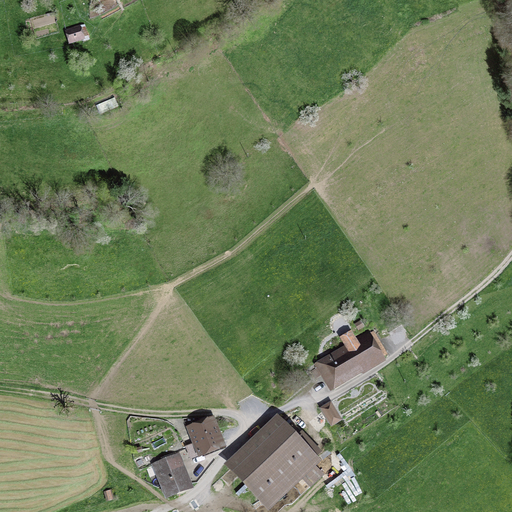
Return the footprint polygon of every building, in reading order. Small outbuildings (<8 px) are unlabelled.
[(79,28),(68,31),(70,39),(81,37),(79,28)] [(361,319),(355,323),(358,330),(365,326),(361,319)] [(333,385),(334,388),(338,386),(337,385),(359,372),(360,374),(364,372),(363,370),(388,356),(375,334),(358,343),(352,333),(343,338),(349,348),(318,365),(319,367),(312,371),(316,377),(323,375),(327,372),(334,385),(333,385)] [(322,408),(332,425),(341,420),(331,403),(322,408)] [(221,445),(212,421),(190,429),(196,444),(188,447),(192,457),(221,445)] [(299,434),(295,437),(280,421),(231,467),(267,505),(299,474),(311,486),(322,475),(319,472),(320,471),(312,461),(316,458),(313,455),(316,451),(299,434)] [(186,487),(175,458),(157,464),(167,494),(186,487)]
